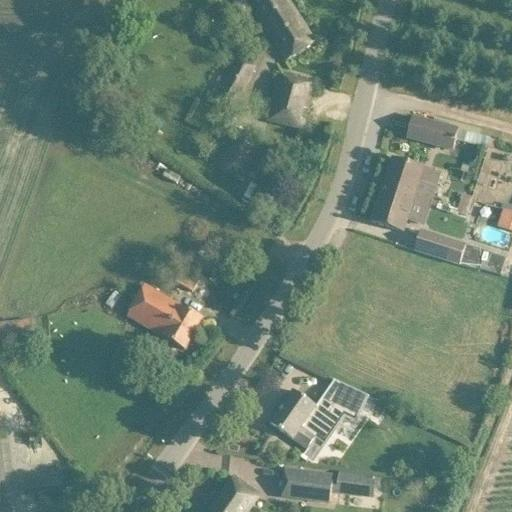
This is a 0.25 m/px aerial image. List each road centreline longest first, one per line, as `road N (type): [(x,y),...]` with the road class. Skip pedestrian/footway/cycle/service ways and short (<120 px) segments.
road 1 (unclassified): [(134,511),(261,328),(308,243),(345,158),(384,0)]
road 2 (unknown): [(361,92),(511,121)]
